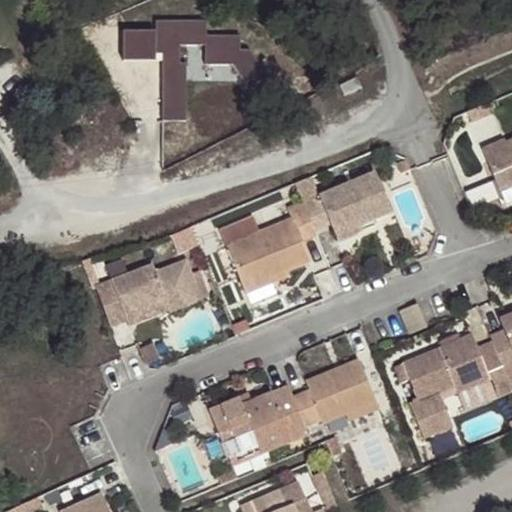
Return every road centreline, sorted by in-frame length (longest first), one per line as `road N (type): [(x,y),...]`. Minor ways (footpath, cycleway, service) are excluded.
road 1 (unclassified): [(57,219),(164,199),(410,112)]
road 2 (unclassified): [(410,112),(364,0)]
